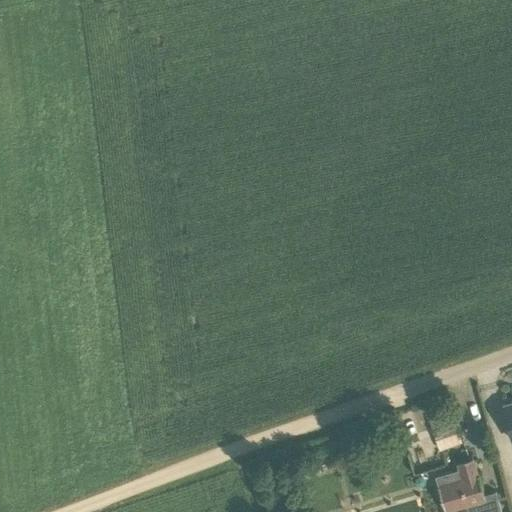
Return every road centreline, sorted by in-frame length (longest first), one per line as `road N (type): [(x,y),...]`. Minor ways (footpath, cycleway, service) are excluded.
road 1 (track): [(388,397),(70,511)]
road 2 (residential): [(388,397),(511,354)]
